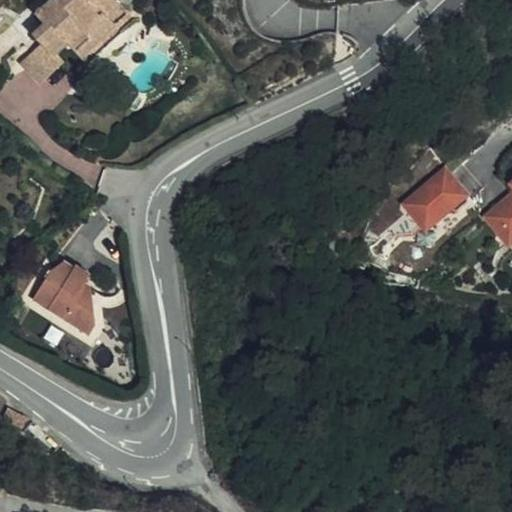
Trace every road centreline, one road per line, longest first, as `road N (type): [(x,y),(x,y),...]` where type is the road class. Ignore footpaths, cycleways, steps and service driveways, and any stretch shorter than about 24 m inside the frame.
road 1 (tertiary): [(166,438),(175,412),(151,227),(164,182),(213,145),(381,61),(446,0)]
road 2 (tertiary): [(0,371),(114,443),(147,448),(166,438)]
